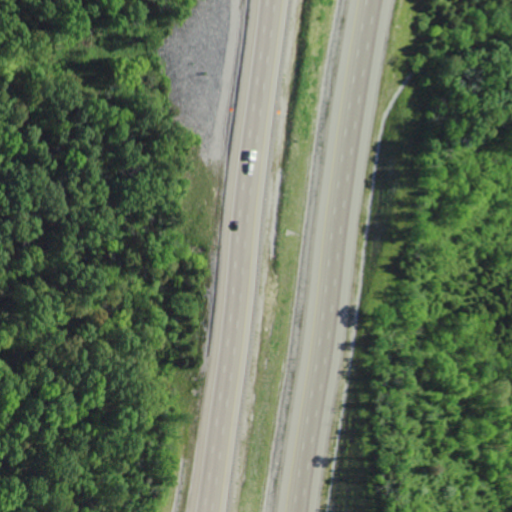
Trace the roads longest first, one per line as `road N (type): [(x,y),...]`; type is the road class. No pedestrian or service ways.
road 1 (motorway): [(316,511),(386,0)]
road 2 (motorway): [(264,0),(204,511)]
